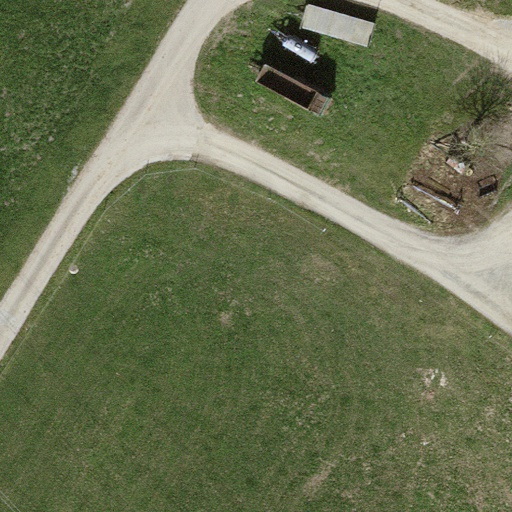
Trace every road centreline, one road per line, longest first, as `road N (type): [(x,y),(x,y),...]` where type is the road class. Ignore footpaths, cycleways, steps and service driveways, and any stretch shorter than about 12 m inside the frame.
road 1 (track): [(129,115),(474,276),(511,221)]
road 2 (track): [(198,0),(0,327)]
road 3 (track): [(511,74),(360,0)]
